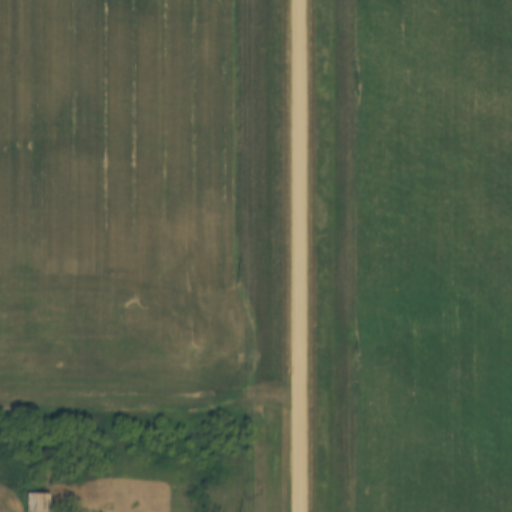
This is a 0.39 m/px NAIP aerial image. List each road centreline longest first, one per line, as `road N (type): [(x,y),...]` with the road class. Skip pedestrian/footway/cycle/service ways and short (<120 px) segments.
road 1 (residential): [(301,0),(302,511)]
road 2 (track): [(0,397),(302,390)]
